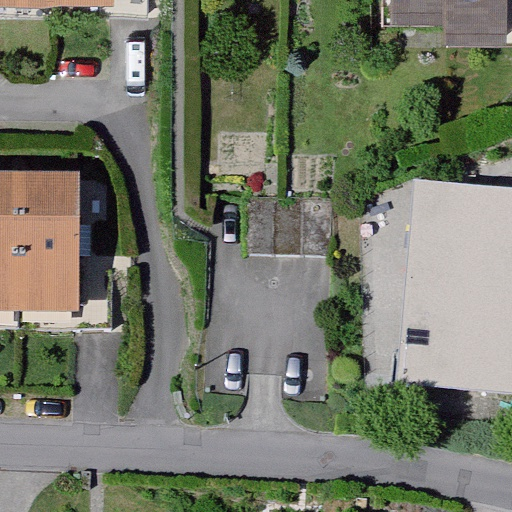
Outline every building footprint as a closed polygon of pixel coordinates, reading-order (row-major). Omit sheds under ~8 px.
[(0,0),(0,17),(52,18),(52,0),(0,0)] [(109,0),(52,0),(52,18),(109,19),(109,0)] [(397,0),(397,39),(448,40),(448,63),(507,64),(507,0),(397,0)] [(0,336),(19,337),(21,202),(0,201),(0,336)] [(78,203),(21,202),(19,337),(76,338),(78,203)] [(511,208),(422,203),(409,402),(511,408),(511,208)]
